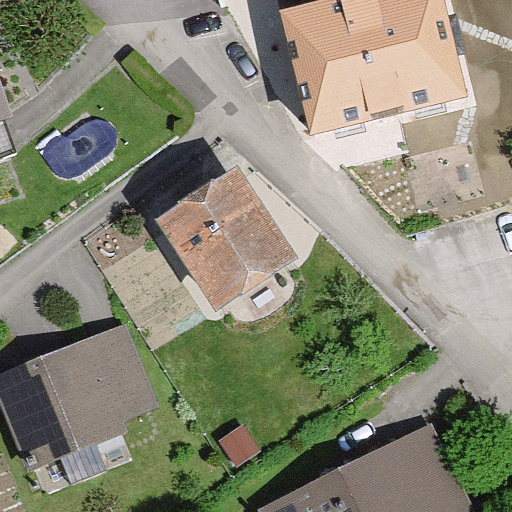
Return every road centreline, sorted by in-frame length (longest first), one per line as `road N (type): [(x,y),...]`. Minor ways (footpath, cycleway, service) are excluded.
road 1 (residential): [(141,0),(165,43),(236,120),(430,313)]
road 2 (residential): [(430,313),(511,409)]
